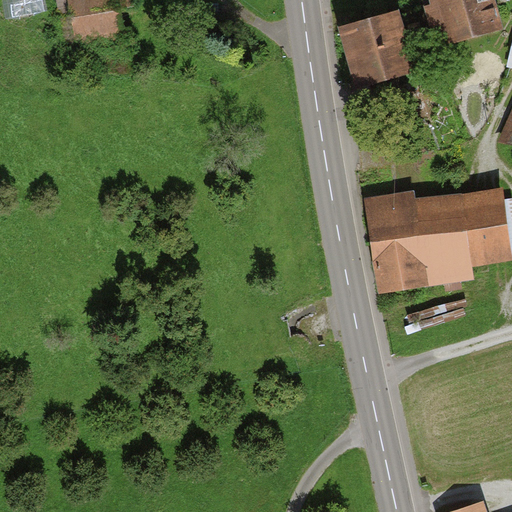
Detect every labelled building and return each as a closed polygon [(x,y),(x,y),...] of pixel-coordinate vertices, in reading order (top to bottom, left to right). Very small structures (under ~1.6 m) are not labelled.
[(47,12),(44,0),(0,0),(4,20),(47,12)] [(119,0),(67,0),(76,51),(127,42),(119,0)] [(490,0),(434,0),(436,4),(422,8),(428,29),(442,25),(446,40),(498,26),(490,0)] [(198,13),(199,27),(226,26),(225,12),(198,13)] [(396,17),(345,31),(359,83),(411,68),(396,17)] [(94,55),(95,74),(132,73),(132,54),(94,55)] [(511,124),(503,145),(511,148),(511,124)] [(368,201),(379,283),(511,265),(511,228),(506,183),(368,201)] [(503,511),(496,493),(443,511),(503,511)]
